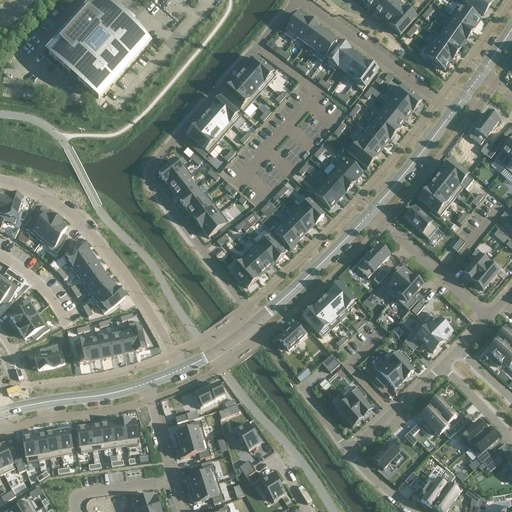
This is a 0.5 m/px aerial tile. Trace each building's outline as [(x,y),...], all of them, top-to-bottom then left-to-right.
[(98,0),(49,55),(99,99),(148,44),(128,26),(126,28),(124,26),(128,22),(123,17),(119,21),(117,19),(119,18),(98,0)] [(373,12),(383,0),(367,0),(364,4),(373,12)] [(382,20),(399,0),(383,0),(373,12),(377,16),(376,17),(380,21),(382,20)] [(391,28),(405,11),(397,4),(400,0),(399,0),(382,20),(391,28)] [(490,6),(480,0),(464,0),(463,3),(484,16),(490,6)] [(480,22),(458,7),(451,17),(473,32),(480,22)] [(400,36),(415,20),(405,11),(391,28),(400,36)] [(294,43),(308,23),(299,15),(284,36),(294,43)] [(473,32),(451,17),(454,20),(448,29),(466,42),(473,32)] [(306,45),(318,29),(308,23),(294,43),(297,39),(306,45)] [(312,56),(327,36),(318,29),(306,45),(314,52),(312,56)] [(466,42),(448,29),(441,39),(437,36),(459,52),(466,42)] [(322,63),(336,43),(327,36),(312,56),(322,63)] [(459,52),(437,36),(430,46),(452,62),(459,52)] [(334,72),(349,52),(340,45),(325,65),(334,72)] [(452,62),(430,46),(430,47),(433,49),(426,59),(433,64),(432,65),(437,69),(438,67),(445,72),(452,62)] [(344,79),(358,59),(349,52),(334,72),(335,73),(338,69),(346,75),(343,79),(344,79)] [(353,86),(368,66),(358,59),(344,79),(353,86)] [(256,60),(247,69),(268,87),(276,78),(256,60)] [(362,93),(377,73),(368,66),(353,86),(362,93)] [(268,87),(247,69),(239,78),(260,96),(268,87)] [(260,96),(239,78),(232,87),(252,105),(260,96)] [(252,105),(232,87),(223,96),(243,114),(252,105)] [(420,104),(399,87),(391,97),(413,114),(420,104)] [(413,114),(391,97),(384,106),(405,123),(413,114)] [(233,128),(241,118),(221,100),(212,110),(233,128)] [(405,123),(384,106),(376,116),(398,132),(405,123)] [(233,128),(212,110),(204,119),(225,137),(233,128)] [(472,134),(469,138),(481,147),(484,143),(491,133),(499,123),(487,114),(482,121),(481,120),(478,125),(479,126),(472,134)] [(398,132),(376,116),(380,119),(373,128),(369,124),(369,125),(390,142),(398,132)] [(225,137),(204,119),(196,128),(217,146),(225,137)] [(390,142),(369,125),(361,134),(383,151),(390,142)] [(217,146),(196,128),(188,137),(208,155),(217,146)] [(383,151),(361,134),(354,144),(375,161),(383,151)] [(507,148),(496,160),(505,170),(506,170),(511,162),(511,143),(511,144),(510,143),(506,147),(507,148)] [(375,161),(354,144),(346,153),(367,170),(375,161)] [(489,144),(481,153),(485,157),(493,147),(489,144)] [(493,147),(485,157),(490,161),(498,151),(493,147)] [(166,185),(186,170),(179,160),(169,167),(168,166),(163,170),(164,171),(159,175),(166,185)] [(362,177),(343,160),(335,169),(354,185),(362,177)] [(450,163),(442,173),(463,190),(464,190),(460,187),(467,177),(450,163)] [(354,185),(335,169),(328,177),(346,194),(354,185)] [(173,194),(193,179),(186,170),(166,185),(173,194)] [(442,173),(435,182),(456,199),(463,190),(442,173)] [(346,194),(328,177),(320,186),(338,202),(346,194)] [(180,203),(196,191),(189,182),(193,179),(173,194),(180,203)] [(435,182),(427,192),(448,209),(456,199),(435,182)] [(338,202),(320,186),(312,194),(330,211),(338,202)] [(187,212),(203,199),(196,191),(180,203),(187,212)] [(427,192),(419,202),(440,218),(448,209),(427,192)] [(0,193),(0,218),(4,220),(3,222),(11,197),(0,194),(0,193)] [(11,197),(3,222),(15,225),(22,200),(11,197)] [(194,221),(214,206),(214,205),(210,208),(203,199),(187,212),(194,221)] [(324,218),(306,200),(297,209),(315,226),(324,218)] [(201,230),(221,214),(214,206),(194,221),(201,230)] [(506,224),(511,215),(511,208),(509,207),(500,220),(506,224)] [(315,226),(297,209),(289,217),(307,234),(315,226)] [(406,221),(428,241),(438,230),(416,211),(406,221)] [(36,218),(26,231),(42,243),(57,222),(52,218),(47,214),(43,220),(41,222),(36,218)] [(209,239),(228,224),(221,214),(201,230),(209,239)] [(307,234),(289,217),(281,225),(299,243),(307,234)] [(57,222),(42,243),(57,254),(67,241),(61,237),(63,235),(67,230),(63,226),(57,222)] [(299,243),(281,225),(273,233),(290,251),(291,250),(292,251),(296,247),(295,246),(299,243)] [(505,245),(511,240),(499,229),(494,234),(505,245)] [(23,237),(20,241),(26,246),(29,241),(23,237)] [(284,257),(266,237),(257,245),(275,265),(284,257)] [(461,241),(452,250),(457,254),(465,245),(461,241)] [(66,257),(64,259),(71,268),(90,254),(83,244),(66,257)] [(275,265),(257,245),(248,253),(266,273),(275,265)] [(368,280),(389,258),(383,253),(385,252),(380,248),(379,249),(378,248),(373,254),(372,253),(368,257),(369,259),(358,270),(368,280)] [(473,265),(464,276),(473,284),(491,263),(477,251),(469,261),(473,265)] [(266,273),(248,253),(247,253),(251,257),(242,265),(257,281),(266,273)] [(90,254),(71,268),(78,277),(97,263),(90,254)] [(97,263),(78,277),(85,286),(104,272),(97,263)] [(491,263),(473,284),(483,292),(489,285),(495,290),(501,283),(495,278),(501,271),(491,263)] [(257,281),(242,265),(233,273),(238,279),(237,280),(241,284),(242,283),(247,290),(257,281)] [(104,272),(85,286),(85,287),(92,296),(110,281),(104,272)] [(382,272),(374,282),(379,286),(387,276),(382,272)] [(395,300),(413,280),(403,272),(394,282),(389,278),(381,288),(395,300)] [(2,279),(0,282),(0,305),(1,303),(3,301),(8,305),(18,289),(2,279)] [(412,299),(422,288),(413,280),(395,300),(408,312),(417,303),(412,299)] [(110,281),(92,296),(98,304),(96,306),(97,306),(117,290),(110,281)] [(339,286),(330,295),(336,302),(347,313),(356,304),(339,286)] [(117,290),(97,306),(104,316),(108,313),(125,300),(118,290),(117,290)] [(336,302),(330,295),(321,303),(328,310),(336,320),(345,312),(346,313),(347,313),(336,302)] [(16,315),(10,320),(11,320),(10,320),(17,330),(39,315),(28,299),(14,309),(18,314),(16,315)] [(328,310),(321,303),(312,311),(319,318),(331,331),(328,327),(336,320),(328,310)] [(420,304),(412,313),(416,317),(425,308),(420,304)] [(319,318),(312,311),(303,320),(321,340),(331,331),(319,318)] [(430,314),(421,324),(442,345),(452,335),(446,330),(447,328),(443,324),(442,326),(430,314)] [(39,315),(17,330),(24,340),(25,340),(31,336),(33,335),(36,340),(50,331),(39,315)] [(140,324),(129,326),(135,354),(147,351),(140,324)] [(421,324),(411,334),(433,355),(442,345),(421,324)] [(297,325),(279,342),(289,352),(295,347),(296,348),(300,344),(299,343),(307,336),(297,325)] [(129,328),(118,331),(124,356),(135,354),(129,326),(128,326),(129,328)] [(118,333),(107,336),(113,359),(124,356),(118,331),(117,331),(118,333)] [(511,336),(506,331),(497,341),(498,343),(511,355),(511,336)] [(107,336),(96,338),(101,361),(113,359),(107,336)] [(96,341),(86,343),(90,364),(101,361),(96,338),(96,341)] [(408,340),(404,344),(413,353),(417,349),(408,340)] [(86,343),(74,346),(79,367),(90,364),(86,343)] [(511,355),(498,343),(490,352),(495,357),(493,358),(501,366),(503,364),(511,373),(511,355)] [(41,358),(34,360),(36,365),(35,366),(36,372),(37,372),(38,373),(40,372),(52,369),(65,366),(60,346),(42,351),(44,357),(41,358)] [(394,354),(385,363),(404,382),(413,374),(406,367),(411,363),(402,354),(398,358),(394,354)] [(332,357),(322,365),(326,370),(336,362),(332,357)] [(336,362),(326,370),(330,375),(339,367),(340,366),(336,362)] [(404,382),(385,363),(376,372),(380,375),(375,379),(384,388),(388,384),(395,391),(404,382)] [(301,382),(311,373),(308,369),(297,378),(301,382)] [(218,386),(194,398),(200,410),(211,405),(225,399),(218,386)] [(358,388),(344,401),(362,421),(371,412),(361,402),(366,398),(358,388)] [(452,398),(457,393),(451,388),(446,392),(452,398)] [(439,399),(430,408),(447,427),(456,418),(439,399)] [(344,401),(335,409),(353,429),(362,421),(344,401)] [(431,411),(421,419),(438,438),(443,434),(449,441),(455,435),(451,431),(447,427),(430,408),(429,409),(431,411)] [(186,416),(175,419),(177,425),(188,422),(186,416)] [(135,422),(123,423),(127,448),(138,447),(135,422)] [(123,423),(112,425),(115,450),(127,448),(123,423)] [(191,432),(174,437),(177,449),(205,441),(202,429),(203,429),(201,423),(190,426),(191,432)] [(460,423),(451,431),(455,435),(456,435),(464,427),(460,423)] [(479,424),(458,442),(467,451),(489,432),(487,433),(479,424)] [(112,425),(100,427),(104,452),(115,450),(112,425)] [(248,425),(236,433),(240,439),(236,442),(241,450),(245,447),(249,454),(261,446),(248,425)] [(100,427),(89,428),(92,453),(104,452),(100,427)] [(416,427),(409,434),(412,438),(420,431),(416,427)] [(89,428),(77,430),(81,455),(92,453),(89,428)] [(68,431),(57,433),(61,458),(73,456),(68,432),(68,431)] [(489,432),(467,451),(467,452),(469,450),(477,459),(477,460),(481,465),(490,457),(486,452),(498,442),(489,432)] [(57,433),(45,436),(50,460),(61,458),(57,433)] [(409,434),(404,438),(413,447),(417,443),(412,438),(409,434)] [(45,436),(34,438),(38,463),(50,460),(45,436)] [(34,438),(22,440),(27,465),(38,463),(34,438)] [(205,441),(177,449),(180,461),(198,456),(200,461),(211,458),(210,452),(209,453),(205,441)] [(382,453),(373,462),(383,472),(392,462),(396,466),(402,459),(398,456),(399,455),(389,446),(388,447),(387,446),(381,452),(382,453)] [(3,447),(0,448),(0,468),(4,476),(15,471),(3,447)] [(490,458),(494,463),(500,457),(496,453),(490,457),(490,458)] [(21,460),(14,463),(19,474),(19,475),(26,472),(21,460)] [(249,463),(239,469),(243,474),(252,468),(249,463)] [(204,476),(186,482),(190,494),(218,485),(215,473),(213,467),(202,470),(204,476)] [(252,468),(243,474),(246,480),(256,473),(252,468)] [(413,474),(405,483),(409,487),(418,479),(413,474)] [(273,476),(261,484),(265,490),(261,493),(266,501),(270,498),(274,504),(286,497),(273,476)] [(425,498),(421,503),(432,511),(451,484),(449,486),(439,478),(431,489),(429,487),(422,496),(425,498)] [(451,484),(432,511),(434,509),(437,511),(447,511),(462,492),(451,484)] [(218,485),(190,494),(194,505),(212,500),(214,505),(225,502),(223,496),(222,496),(218,485)] [(12,492),(1,499),(5,505),(16,499),(12,492)] [(153,496),(128,505),(129,511),(149,511),(160,508),(156,498),(154,499),(153,496)] [(479,509),(478,511),(484,511),(487,501),(481,500),(479,509)] [(35,511),(30,503),(14,511),(35,511)]
